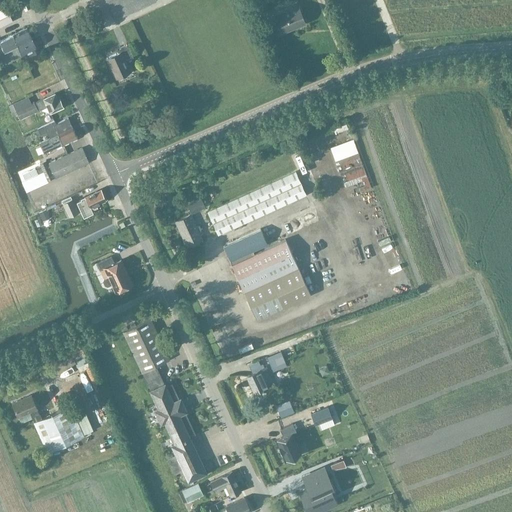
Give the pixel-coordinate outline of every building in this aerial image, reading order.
[(106,0),(115,18),(154,0),(106,0)] [(289,27),(304,21),(298,6),(274,16),(281,32),(290,29),(289,27)] [(0,26),(12,21),(6,7),(0,10),(0,26)] [(0,39),(0,57),(3,65),(23,56),(25,58),(27,59),(35,56),(36,53),(34,49),(36,48),(26,28),(0,40),(0,39)] [(126,61),(133,58),(127,45),(121,48),(122,51),(106,59),(111,71),(112,70),(116,78),(131,71),(126,61)] [(50,113),(63,107),(59,98),(57,99),(55,93),(43,98),(35,102),(39,110),(47,106),(50,113)] [(34,102),(31,103),(28,97),(8,106),(11,112),(16,110),(20,119),(38,111),(34,102)] [(57,135),(72,127),(68,118),(56,123),(54,121),(37,128),(40,135),(47,132),(50,138),(57,135)] [(346,126),(333,130),(334,135),(347,131),(346,126)] [(57,135),(50,138),(39,143),(44,154),(77,138),(72,127),(57,135)] [(353,139),(330,147),(336,164),(359,156),(353,139)] [(55,178),(89,163),(82,148),(48,163),(55,178)] [(50,171),(45,161),(39,164),(44,174),(50,171)] [(344,189),(361,183),(359,178),(365,176),(363,167),(343,174),(346,182),(342,184),(344,189)] [(35,168),(23,174),(26,181),(38,175),(35,168)] [(207,212),(218,235),(306,195),(295,172),(207,212)] [(359,179),(363,191),(370,189),(366,176),(359,179)] [(105,200),(100,189),(81,198),(81,200),(76,202),(83,217),(93,212),(90,207),(105,200)] [(70,197),(61,201),(68,217),(78,213),(70,197)] [(191,213),(205,207),(201,198),(187,205),(191,213)] [(50,218),(46,209),(38,213),(43,222),(50,218)] [(189,214),(176,221),(185,240),(187,246),(199,240),(201,240),(198,232),(200,231),(200,229),(199,226),(195,227),(189,214)] [(253,254),(253,253),(252,251),(267,244),(260,229),(223,246),(230,261),(246,253),(248,257),(231,264),(255,319),(310,295),(286,240),(253,254)] [(115,292),(132,284),(121,260),(114,263),(111,256),(96,263),(100,271),(104,269),(107,276),(104,277),(104,280),(106,285),(109,286),(112,285),(115,292)] [(391,279),(394,287),(402,284),(399,275),(391,279)] [(141,371),(155,365),(169,359),(150,318),(136,325),(134,323),(130,325),(131,327),(123,331),(141,371)] [(310,322),(295,326),(297,332),(312,327),(310,322)] [(160,375),(155,365),(141,371),(146,381),(160,375)] [(264,367),(260,369),(247,375),(255,392),(268,386),(268,385),(273,383),(270,376),(268,377),(264,367)] [(161,423),(164,421),(184,412),(186,411),(180,399),(178,399),(171,385),(166,387),(164,384),(160,375),(146,381),(150,391),(158,408),(155,410),(161,423)] [(30,395),(12,403),(18,417),(20,422),(31,417),(34,422),(47,452),(84,436),(70,405),(41,418),(37,409),(30,395)] [(327,407),(311,413),(315,425),(319,423),(332,418),(327,407)] [(195,435),(184,412),(164,421),(175,444),(171,445),(175,453),(167,457),(174,473),(183,469),(188,480),(205,472),(189,438),(195,435)] [(286,460),(286,461),(301,454),(300,453),(291,434),(296,431),(292,423),(279,429),(283,437),(276,440),(277,440),(280,447),(279,448),(279,447),(278,448),(280,452),(281,454),(282,454),(283,453),(286,460)] [(230,496),(240,491),(232,473),(230,472),(221,476),(210,482),(214,490),(225,484),(230,496)] [(309,488),(301,492),(309,511),(312,511),(328,505),(324,496),(332,492),(325,474),(307,482),(309,488)] [(197,483),(182,490),(178,492),(183,503),(202,494),(197,483)] [(249,511),(250,511),(243,497),(225,506),(228,511),(249,511)]
